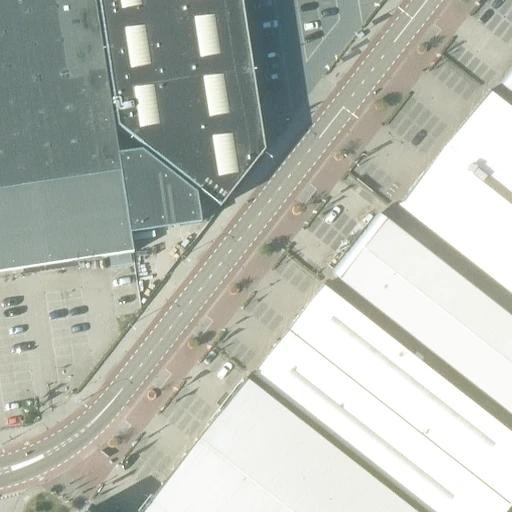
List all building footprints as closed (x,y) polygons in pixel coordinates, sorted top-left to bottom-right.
[(118,154),(94,0),(0,0),(0,274),(133,254),(130,234),(201,223),(196,194),(142,150),(118,154)] [(248,0),(105,0),(126,131),(224,209),(272,153),(248,0)] [(511,74),(495,97),(511,110),(511,74)] [(475,109),(398,206),(511,296),(511,110),(495,97),(488,92),(475,109)] [(371,237),(363,231),(343,256),(351,262),(337,279),(511,417),(511,320),(384,220),(371,237)] [(511,436),(322,287),(253,376),(425,511),(506,511),(511,505),(511,436)] [(411,511),(245,380),(244,380),(243,380),(241,382),(242,382),(241,383),(243,384),(234,395),(232,394),(229,397),(231,399),(222,410),(220,409),(218,412),(220,413),(210,425),(209,424),(206,427),(208,428),(199,440),(197,438),(195,441),(196,443),(187,454),(186,453),(183,456),(185,457),(176,469),(174,468),(172,471),(173,472),(164,484),(162,482),(160,485),(162,487),(153,498),(151,497),(148,500),(150,501),(141,511),(139,511),(411,511)]
